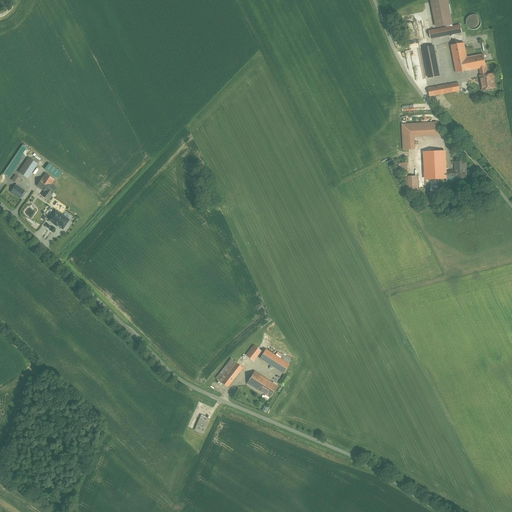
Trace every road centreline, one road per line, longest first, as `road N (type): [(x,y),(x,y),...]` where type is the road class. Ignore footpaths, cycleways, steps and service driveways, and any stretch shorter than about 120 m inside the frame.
road 1 (unclassified): [(440,511),(348,454),(185,384),(0,203)]
road 2 (unclassified): [(375,0),(406,74),(511,207)]
